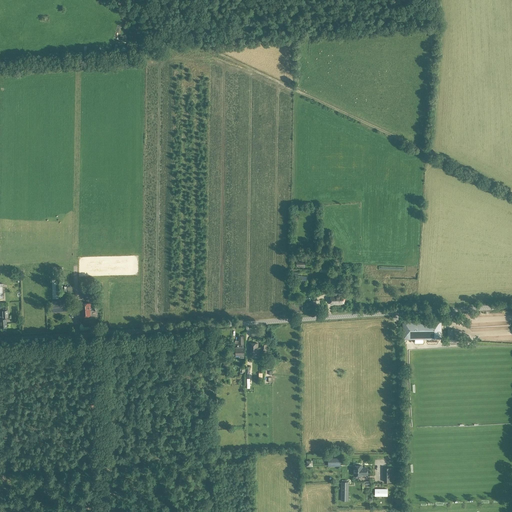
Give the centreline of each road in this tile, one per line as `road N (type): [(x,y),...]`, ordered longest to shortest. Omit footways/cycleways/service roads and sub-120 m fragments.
road 1 (unclassified): [(511,304),(0,340)]
road 2 (track): [(109,0),(511,190)]
road 3 (track): [(204,456),(0,471)]
road 4 (track): [(101,332),(101,511)]
road 5 (track): [(7,340),(3,511)]
road 6 (track): [(299,451),(299,319)]
road 7 (track): [(204,456),(207,325)]
